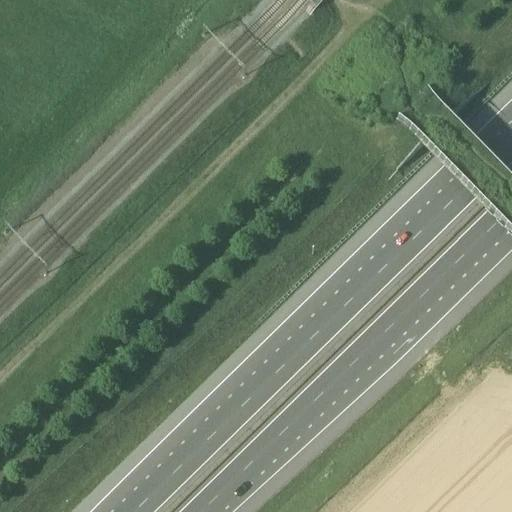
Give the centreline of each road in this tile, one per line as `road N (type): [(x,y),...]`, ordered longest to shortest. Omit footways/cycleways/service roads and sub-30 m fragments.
road 1 (track): [(0,381),(377,0)]
road 2 (motorway): [(511,142),(134,511)]
road 3 (motorway): [(201,511),(511,209)]
road 4 (track): [(331,511),(458,390)]
